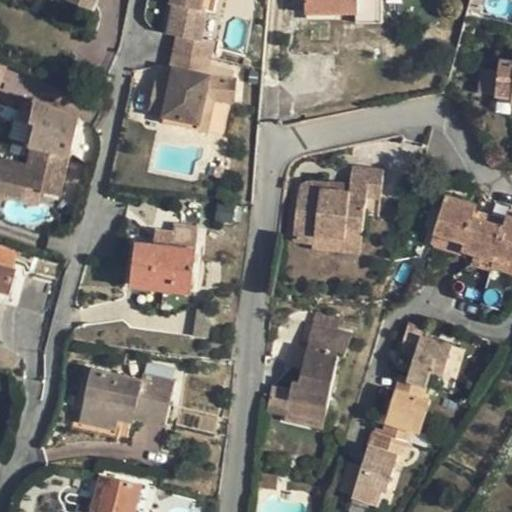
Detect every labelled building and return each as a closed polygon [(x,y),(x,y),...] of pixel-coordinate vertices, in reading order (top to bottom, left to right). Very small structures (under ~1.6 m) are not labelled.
[(66,0),(65,2),(91,14),(97,0),(66,0)] [(210,82),(216,49),(203,46),(208,20),(216,21),(220,4),(225,0),(176,0),(175,8),(178,9),(172,39),(180,41),(173,75),(176,76),(174,88),(160,86),(153,119),(166,122),(165,130),(208,139),(215,106),(234,110),(238,88),(210,82)] [(309,0),(310,16),(344,16),(344,26),(384,26),(383,0),(309,0)] [(481,70),(479,94),(511,99),(511,104),(511,62),(499,61),(498,73),(481,70)] [(0,196),(23,202),(26,192),(61,202),(70,160),(73,159),(78,157),(81,151),(86,129),(80,121),(34,102),(24,102),(18,123),(33,127),(27,149),(32,150),(30,164),(2,165),(0,174),(0,196)] [(296,190),(292,242),(315,243),(316,237),(343,238),(343,232),(359,233),(363,197),(376,198),(378,172),(342,170),(341,193),(324,192),(325,186),(305,184),(300,186),(297,188),(296,190)] [(444,196),(433,232),(464,244),(476,207),(444,196)] [(502,230),(493,258),(511,263),(511,221),(505,219),(502,230)] [(472,220),(462,251),(492,261),(493,258),(502,230),(472,220)] [(139,245),(134,290),(194,296),(200,232),(177,229),(177,237),(159,235),(158,247),(139,245)] [(316,237),(315,251),(359,254),(359,233),(343,232),(343,238),(316,237)] [(461,255),(464,244),(433,232),(429,243),(461,255)] [(0,294),(8,297),(20,256),(0,250),(0,294)] [(492,261),(462,251),(458,262),(488,273),(489,270),(492,261)] [(511,276),(511,263),(493,258),(492,261),(489,270),(511,276)] [(200,312),(197,338),(211,339),(214,313),(200,312)] [(285,416),(284,422),(323,430),(336,360),(343,361),(348,336),(334,333),(336,319),(312,314),(305,350),(292,348),(288,369),(300,371),(298,385),(291,383),(290,392),(271,388),(266,413),(285,416)] [(377,433),(357,501),(382,508),(387,490),(392,492),(402,457),(411,460),(415,446),(412,445),(416,432),(424,435),(433,403),(426,401),(434,374),(459,381),(467,352),(426,340),(428,333),(410,328),(401,357),(418,362),(412,381),(403,379),(386,436),(377,433)] [(94,372),(83,425),(120,432),(122,424),(137,427),(138,422),(169,429),(179,384),(147,378),(146,383),(94,372)] [(78,511),(153,511),(158,490),(88,473),(78,511)] [(260,476),(260,490),(276,490),(276,477),(260,476)]
